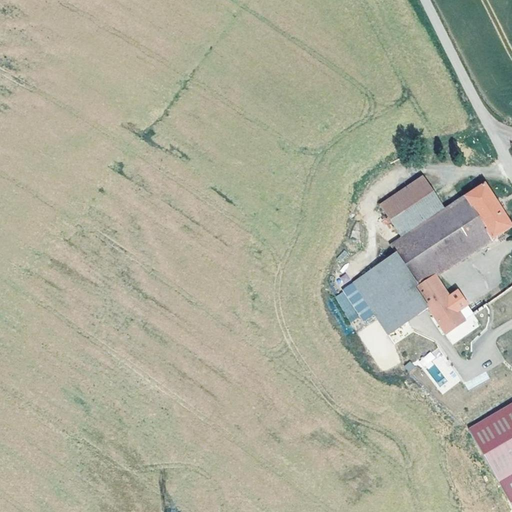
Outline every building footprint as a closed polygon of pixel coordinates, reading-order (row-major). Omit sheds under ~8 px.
[(433,285),(482,249),(475,239),(479,236),(476,231),(480,229),(463,204),(439,221),(416,188),(372,217),(396,251),(387,257),(394,267),(415,297),(413,299),(427,320),(441,340),(483,312),(477,304),(456,318),(433,285)] [(480,192),(463,204),(480,229),(476,231),(479,236),(475,239),(482,249),(508,231),(480,192)] [(415,297),(394,267),(353,296),(390,346),(427,320),(413,299),(415,297)] [(442,393),(461,380),(438,347),(419,360),(442,393)] [(416,382),(423,378),(416,367),(410,371),(416,382)] [(511,409),(472,432),(501,485),(511,478),(511,409)]
